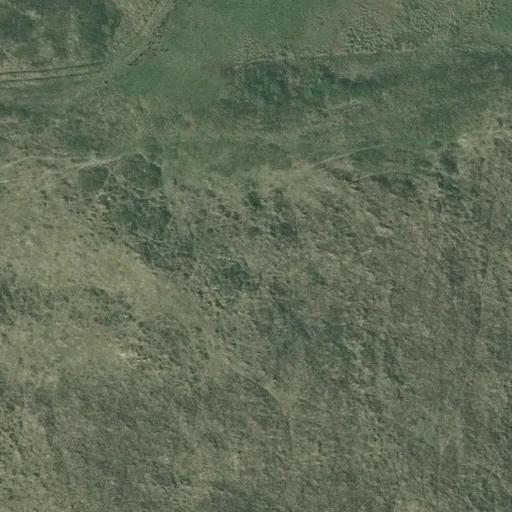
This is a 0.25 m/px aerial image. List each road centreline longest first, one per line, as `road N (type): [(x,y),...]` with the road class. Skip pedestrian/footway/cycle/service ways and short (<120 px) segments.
road 1 (track): [(58,98),(66,114),(133,134),(283,134),(511,87)]
road 2 (track): [(0,97),(81,90),(127,53),(162,0)]
